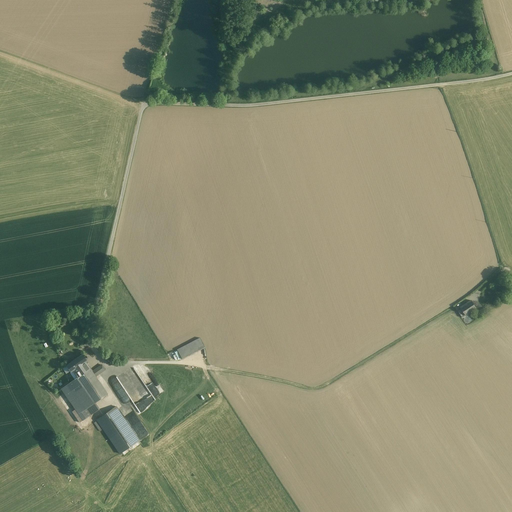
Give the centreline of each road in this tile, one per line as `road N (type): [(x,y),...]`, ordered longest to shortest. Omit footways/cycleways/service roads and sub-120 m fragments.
road 1 (track): [(511,73),(288,102),(143,103),(91,324),(88,345),(106,360)]
road 2 (track): [(456,307),(316,389),(180,362),(133,362),(116,372),(106,360)]
